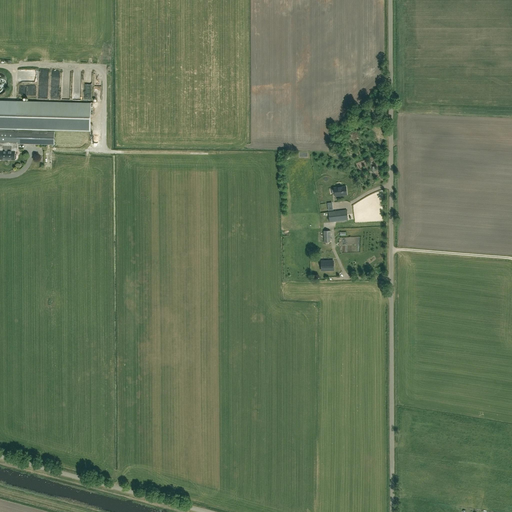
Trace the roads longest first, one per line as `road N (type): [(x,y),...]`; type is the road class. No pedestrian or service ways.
road 1 (unclassified): [(392,511),(389,0)]
road 2 (unclassified): [(208,511),(0,456)]
road 3 (unknown): [(390,246),(511,258)]
